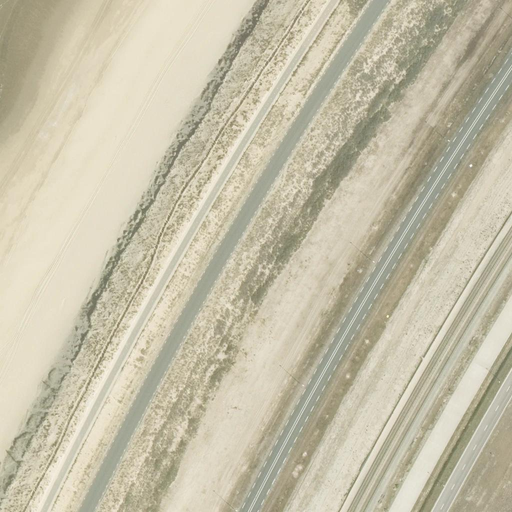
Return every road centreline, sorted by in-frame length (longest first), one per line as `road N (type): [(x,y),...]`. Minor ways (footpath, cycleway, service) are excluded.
road 1 (unclassified): [(381,0),(209,278),(86,511)]
road 2 (secondary): [(511,68),(380,272),(249,511)]
road 3 (unclassified): [(439,511),(511,381)]
